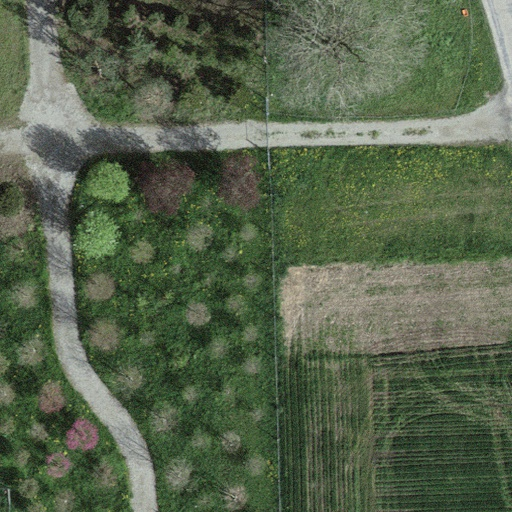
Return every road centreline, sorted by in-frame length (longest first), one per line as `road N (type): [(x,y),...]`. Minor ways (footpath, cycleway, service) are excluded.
road 1 (track): [(144,511),(143,473),(128,439),(76,369),(66,341),(42,0)]
road 2 (track): [(511,127),(0,139)]
